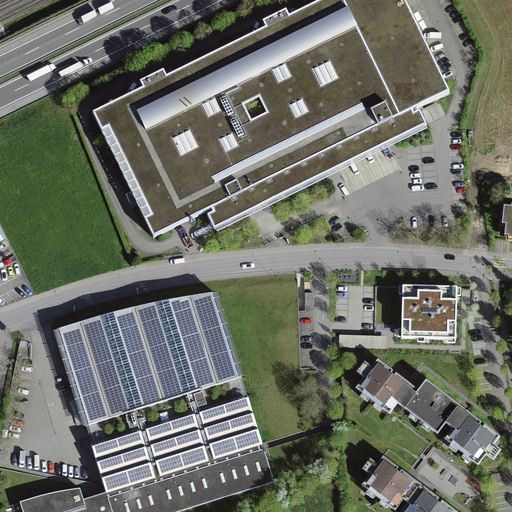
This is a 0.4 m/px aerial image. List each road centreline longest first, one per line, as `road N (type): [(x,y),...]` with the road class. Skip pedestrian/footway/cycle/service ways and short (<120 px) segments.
road 1 (residential): [(511,267),(386,256),(253,262),(135,280),(0,322)]
road 2 (unknown): [(284,0),(109,85),(85,108),(140,238),(159,244),(194,229)]
road 3 (unknown): [(386,256),(367,197),(437,173),(454,153),(459,58),(432,0)]
road 4 (motorway): [(0,97),(200,0)]
road 5 (unknown): [(34,310),(83,476)]
road 6 (motorway): [(135,0),(0,66)]
road 7 (unknown): [(316,257),(323,380)]
